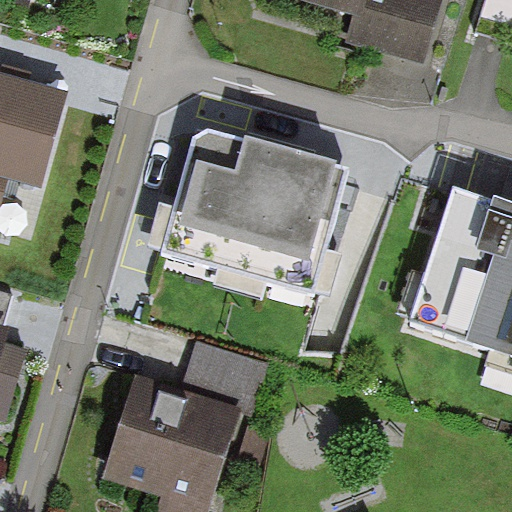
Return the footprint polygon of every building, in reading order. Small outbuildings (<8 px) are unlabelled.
[(270,0),(354,21),(354,45),(430,64),(446,0),(270,0)] [(58,96),(0,81),(0,178),(35,188),(58,96)] [(339,180),(208,144),(178,255),(309,290),(339,180)] [(511,216),(451,198),(409,332),(511,364),(511,216)] [(19,337),(0,333),(0,422),(19,337)] [(209,511),(236,427),(132,394),(106,477),(152,492),(145,511),(209,511)]
